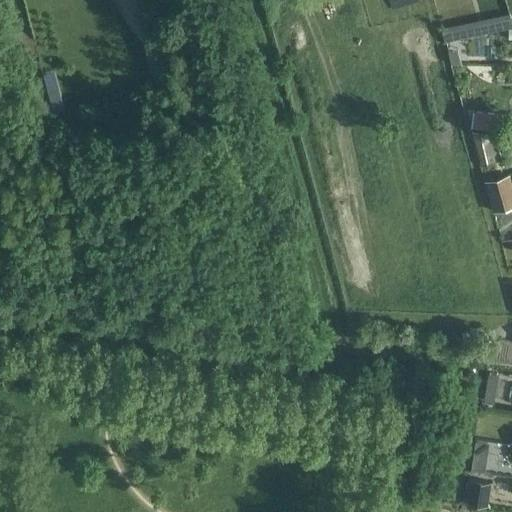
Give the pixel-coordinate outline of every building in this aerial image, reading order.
[(472,12),(439,16),(440,30),(473,25),(472,12)] [(456,48),(448,51),(452,64),(461,63),(456,48)] [(42,62),(46,95),(59,93),(54,60),(42,62)] [(494,128),(496,114),(473,111),(471,125),(494,128)] [(496,134),(474,130),(483,163),(502,158),(496,134)] [(486,182),(490,197),(511,189),(511,186),(508,174),(486,182)] [(511,189),(490,197),(495,213),(511,206),(511,189)] [(490,372),(485,400),(496,401),(500,374),(490,372)] [(475,459),(473,470),(483,472),(485,461),(475,459)] [(470,491),(468,503),(481,505),(487,506),(491,482),(471,478),(470,491)] [(445,489),(444,497),(455,499),(456,491),(445,489)]
